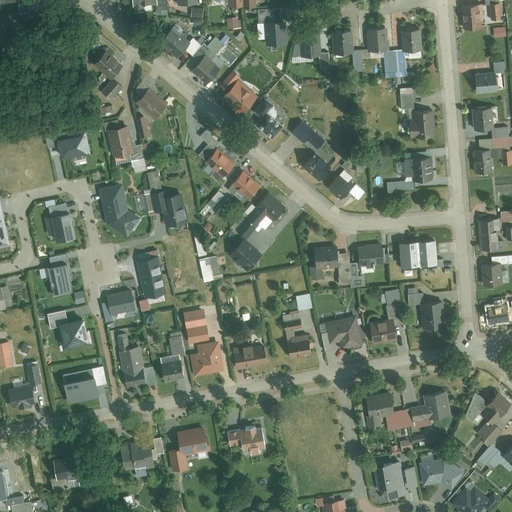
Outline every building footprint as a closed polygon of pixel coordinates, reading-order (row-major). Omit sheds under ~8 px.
[(498,5),(490,5),(491,20),(499,20),(498,5)] [(478,6),(461,8),(463,29),(480,27),(478,6)] [(265,39),(265,44),(287,43),(286,20),(282,20),(281,7),(257,9),(259,39),(265,39)] [(504,27),(493,28),(494,38),(505,36),(504,27)] [(170,29),(160,41),(179,56),(185,49),(192,55),(202,43),(194,37),(188,44),(170,29)] [(382,29),(367,30),(368,50),(383,49),(382,29)] [(419,30),(403,31),(404,53),(421,52),(419,30)] [(351,31),(333,32),(334,52),(352,51),(351,31)] [(317,34),(301,35),(302,45),(294,45),(295,57),(319,55),(317,34)] [(93,65),(110,78),(122,64),(105,51),(93,65)] [(206,59),(195,70),(208,82),(219,71),(206,59)] [(491,76),(473,76),(474,91),(499,90),(498,76),(504,76),(504,61),(490,62),(491,76)] [(232,91),(226,98),(244,113),(256,99),(237,82),(242,77),(235,71),(223,84),(232,91)] [(111,78),(100,91),(110,99),(121,87),(111,78)] [(150,89),(138,101),(155,117),(167,104),(150,89)] [(413,95),(400,96),(402,110),(415,109),(413,95)] [(492,109),(473,110),(474,129),(493,128),(492,109)] [(433,112),(411,113),(412,138),(434,137),(433,112)] [(258,126),(273,139),(284,127),(269,114),(258,126)] [(302,124),(294,132),(315,153),(323,144),(302,124)] [(123,128),(107,131),(111,157),(128,154),(123,128)] [(508,128),(492,130),(494,148),(510,146),(508,128)] [(85,133),(56,139),(61,162),(90,155),(85,133)] [(217,151),(208,162),(223,176),(233,166),(217,151)] [(489,152),(473,153),(474,173),(490,172),(489,152)] [(511,152),(503,153),(504,166),(511,165),(511,152)] [(306,165),(321,179),(330,169),(315,153),(306,165)] [(427,158),(404,160),(405,180),(386,182),(387,194),(417,191),(416,181),(429,180),(427,158)] [(150,191),(161,189),(157,171),(147,173),(150,191)] [(245,172),(233,185),(249,199),(261,186),(245,172)] [(339,179),(329,189),(341,201),(351,190),(339,179)] [(106,222),(126,236),(139,217),(127,209),(121,183),(98,188),(106,222)] [(186,223),(180,195),(164,198),(163,192),(150,194),(154,215),(162,213),(165,227),(186,223)] [(269,192),(239,230),(250,239),(267,217),(274,220),(286,205),(269,192)] [(154,215),(150,194),(134,198),(138,214),(147,212),(148,216),(154,215)] [(0,200),(0,248),(10,247),(2,200),(0,200)] [(53,237),(55,244),(73,240),(65,205),(48,208),(50,218),(44,219),(48,238),(53,237)] [(511,213),(501,214),(502,222),(511,221),(511,213)] [(496,221),(480,222),(481,250),(498,249),(496,221)] [(433,239),(398,242),(400,268),(435,265),(433,239)] [(245,242),(233,256),(248,269),(260,255),(245,242)] [(353,263),(354,279),(362,278),(361,268),(386,266),(385,247),(361,250),(362,262),(353,263)] [(337,248),(315,250),(317,266),(338,264),(337,248)] [(138,262),(156,259),(159,258),(157,251),(137,255),(138,262)] [(45,258),(53,297),(73,293),(65,254),(45,258)] [(138,262),(137,263),(144,298),(163,295),(156,259),(138,262)] [(497,266),(483,267),(485,284),(499,283),(497,266)] [(111,319),(110,314),(134,310),(130,289),(106,294),(108,301),(102,303),(105,320),(111,319)] [(444,302),(425,304),(424,293),(408,294),(409,304),(421,303),(423,328),(446,326),(444,302)] [(285,316),(288,331),(307,328),(303,309),(313,307),(310,294),(298,296),(301,313),(285,316)] [(149,310),(147,300),(138,302),(141,312),(149,310)] [(372,323),(375,343),(395,340),(392,322),(405,321),(402,302),(385,304),(388,321),(372,323)] [(508,308),(485,311),(487,325),(509,323),(508,308)] [(50,329),(57,327),(59,338),(62,351),(87,346),(82,321),(67,324),(64,311),(47,315),(50,329)] [(356,316),(327,322),(331,343),(342,341),(344,348),(361,344),(356,316)] [(171,355),(159,358),(164,381),(183,377),(178,357),(187,355),(182,333),(166,336),(171,355)] [(200,354),(192,355),(195,375),(225,371),(220,339),(198,342),(200,354)] [(290,343),(292,358),(314,355),(312,340),(290,343)] [(266,344),(232,350),(235,368),(269,362),(266,344)] [(142,347),(122,350),(127,388),(155,384),(153,366),(145,367),(142,347)] [(105,383),(101,365),(61,374),(68,403),(98,396),(95,385),(105,383)] [(32,388),(10,391),(12,408),(35,405),(32,388)] [(511,402),(497,390),(486,403),(489,406),(482,414),(492,423),(511,402)] [(425,405),(414,407),(416,421),(448,416),(444,392),(423,395),(425,405)] [(389,395),(366,398),(370,427),(380,426),(378,416),(392,414),(389,395)] [(264,425),(226,432),(229,447),(241,445),(242,454),(268,449),(264,425)] [(210,448),(206,428),(178,433),(181,451),(171,452),(175,470),(189,468),(186,452),(210,448)] [(511,442),(504,454),(492,445),(479,462),(483,465),(486,460),(498,469),(506,459),(511,463),(511,442)] [(150,445),(125,449),(129,472),(154,467),(150,445)] [(83,458),(54,462),(56,476),(79,473),(81,486),(98,484),(96,470),(84,471),(83,458)] [(420,463),(424,486),(439,483),(451,493),(467,474),(446,458),(434,460),(420,463)] [(403,466),(372,470),(375,491),(387,489),(388,497),(408,494),(408,488),(418,487),(415,469),(404,470),(403,466)] [(6,472),(0,472),(0,499),(4,499),(5,506),(12,505),(12,511),(34,511),(33,500),(24,502),(23,497),(16,498),(14,488),(8,489),(6,472)] [(467,487),(451,506),(457,511),(478,511),(482,508),(486,511),(495,501),(489,495),(484,501),(467,487)]
